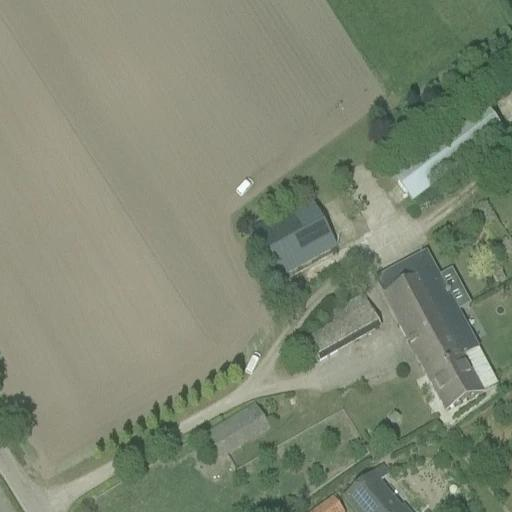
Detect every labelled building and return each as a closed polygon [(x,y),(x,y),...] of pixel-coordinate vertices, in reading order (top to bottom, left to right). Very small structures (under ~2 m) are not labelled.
[(411,207),(503,139),(480,107),(388,176),(411,207)] [(336,249),(310,201),(247,236),(273,284),(336,249)] [(424,256),(392,274),(374,283),(405,341),(455,314),(434,274),(424,256)] [(315,365),(332,356),(380,330),(362,297),(327,317),(332,326),(302,342),(315,365)] [(455,314),(405,341),(445,414),(482,395),(464,360),(476,354),(455,314)] [(253,409),(200,437),(214,462),(266,434),(253,409)] [(383,446),(391,434),(381,428),(373,440),(383,446)] [(405,511),(403,509),(401,511),(380,485),(390,476),(384,469),(344,500),(353,511),(405,511)] [(340,511),(332,501),(316,511),(340,511)]
